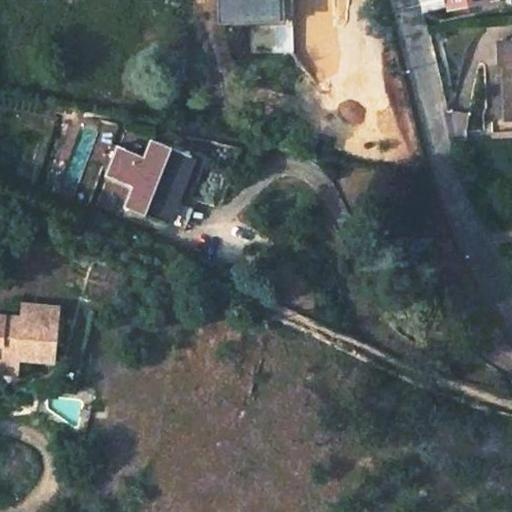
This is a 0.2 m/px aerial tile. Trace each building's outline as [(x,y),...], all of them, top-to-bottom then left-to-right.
[(249,0),(220,0),(221,11),(251,14),(249,0)] [(449,0),(451,9),(490,0),(489,0),(449,0)] [(511,42),(499,43),(499,65),(506,64),(508,120),(511,120),(511,42)] [(193,153),(148,134),(119,203),(165,222),(193,153)] [(61,347),(57,301),(18,305),(20,316),(0,318),(0,366),(24,364),(23,351),(61,347)] [(0,374),(25,372),(24,364),(0,366),(0,374)]
